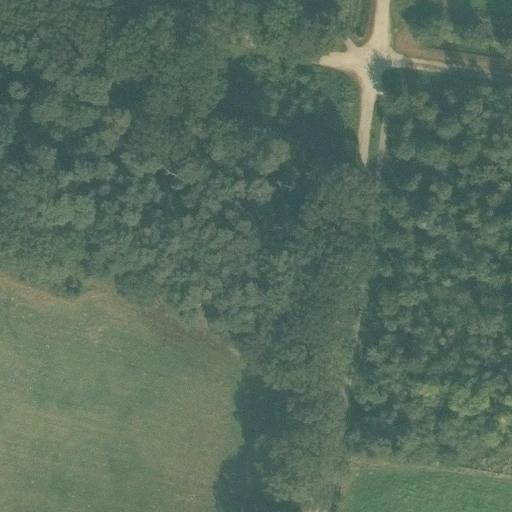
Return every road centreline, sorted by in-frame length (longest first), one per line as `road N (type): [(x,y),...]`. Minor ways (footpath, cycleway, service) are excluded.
road 1 (track): [(373,61),(311,511)]
road 2 (unclassified): [(373,61),(303,52),(105,0)]
road 3 (track): [(511,81),(373,61)]
